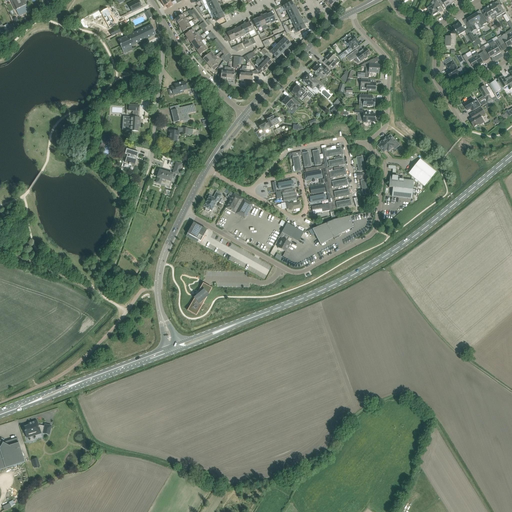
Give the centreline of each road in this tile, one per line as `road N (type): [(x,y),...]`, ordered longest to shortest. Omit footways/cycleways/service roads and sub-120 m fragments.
road 1 (residential): [(184,212),(293,273),(369,236),(383,163),(369,144),(387,125),(389,62),(351,12)]
road 2 (primary): [(235,324),(365,268),(511,155)]
road 3 (residential): [(259,181),(286,149),(345,139),(357,209)]
road 4 (residential): [(148,173),(163,19)]
road 5 (tertiary): [(173,347),(157,287),(159,263),(184,212)]
road 6 (residential): [(259,181),(300,177),(299,216),(247,191)]
road 7 (unclassified): [(245,114),(188,58),(163,19)]
road 8 (tertiary): [(245,114),(332,23)]
